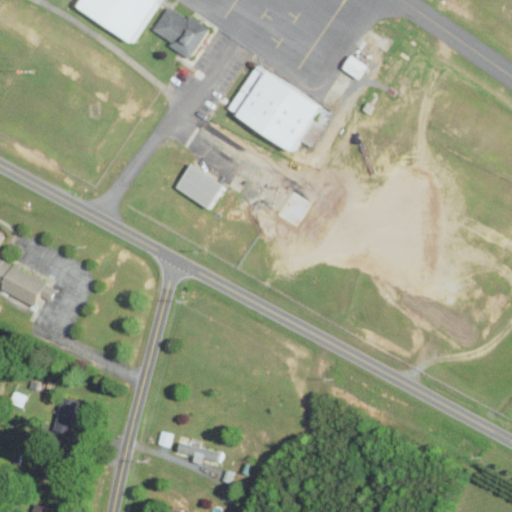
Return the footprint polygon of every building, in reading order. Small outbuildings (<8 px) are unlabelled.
[(79,3),(81,0),(159,0),(132,40),(79,3)] [(170,6),(189,18),(191,15),(210,28),(191,57),(171,45),(174,40),(156,29),(170,6)] [(372,65),(354,54),(346,68),(363,78),(372,65)] [(230,107),(259,62),(323,105),(294,149),(230,107)] [(178,187),(211,208),(227,183),(194,162),(178,187)] [(0,283),(40,304),(44,295),(54,300),(61,287),(0,255),(0,246),(7,233),(0,229),(0,283)] [(170,446),(174,433),(163,430),(159,443),(170,446)] [(180,450),(196,454),(195,461),(204,463),(206,456),(221,460),(223,452),(182,441),(180,450)] [(63,455),(45,451),(34,496),(52,500),(63,455)]
